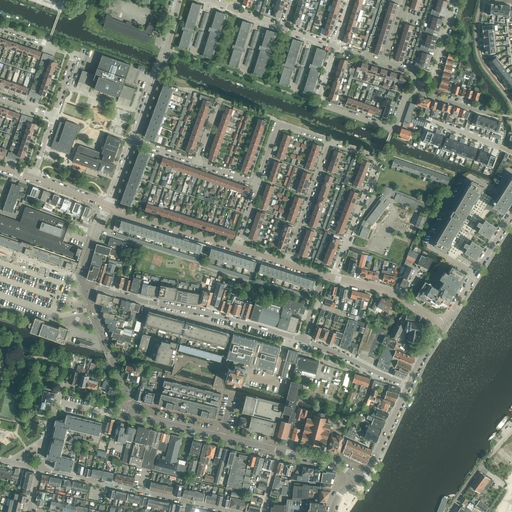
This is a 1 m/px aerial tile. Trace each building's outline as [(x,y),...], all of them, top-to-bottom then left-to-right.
[(201,5),(192,2),(189,11),(198,13),(201,5)] [(432,9),(431,13),(439,15),(440,12),(444,13),(444,11),(445,11),(446,8),(434,4),(432,10),(432,9)] [(331,8),(330,12),(337,14),(338,8),(330,5),(329,7),(331,8)] [(281,12),(274,10),(272,9),(270,15),(279,18),(281,12)] [(189,11),(187,19),(196,21),(198,13),(189,11)] [(225,14),(216,11),(214,19),(222,22),(225,14)] [(207,12),(206,13),(205,12),(200,28),(204,29),(209,13),(207,13),(208,13),(207,12)] [(433,17),(431,22),(441,25),(442,22),(441,21),(442,19),(438,18),(439,15),(431,13),(430,16),(433,17)] [(105,19),(106,19),(103,27),(104,27),(111,29),(110,30),(111,30),(111,29),(118,32),(118,33),(118,32),(125,34),(125,35),(125,34),(132,37),(132,38),(133,37),(140,40),(140,41),(140,40),(147,42),(147,43),(150,36),(151,36),(152,34),(154,31),(153,30),(157,19),(152,17),(148,27),(147,26),(146,31),(140,29),(141,26),(140,26),(140,28),(131,25),(132,23),(126,21),(126,23),(117,20),(118,18),(117,20),(111,18),(112,16),(107,14),(105,19)] [(187,19),(184,27),(193,30),(196,21),(187,19)] [(214,19),(211,28),(220,30),(222,22),(214,19)] [(251,23),(242,21),(240,29),(248,32),(251,23)] [(426,27),(425,30),(433,33),(434,30),(438,31),(439,29),(440,29),(441,25),(431,22),(429,21),(427,27),(426,27)] [(240,29),(237,37),(246,40),(248,32),(240,29)] [(275,32),(267,30),(264,38),(273,40),(275,32)] [(423,40),(425,40),(435,43),(437,39),(436,39),(436,37),(432,36),(433,33),(425,30),(424,34),(425,34),(423,40)] [(192,33),(183,31),(181,39),(189,42),(192,33)] [(194,47),(198,48),(203,32),(199,31),(194,47)] [(210,31),(208,39),(216,42),(219,34),(210,31)] [(250,46),(254,48),(259,32),(255,31),(250,46)] [(235,45),(243,48),(246,40),(237,37),(235,45)] [(273,40),(264,38),(262,46),(270,49),(273,40)] [(181,39),(178,47),(187,50),(189,42),(181,39)] [(208,39),(205,48),(214,50),(216,42),(208,39)] [(301,42),(293,39),(290,47),(299,50),(301,42)] [(421,45),(420,48),(428,51),(429,48),(433,49),(433,47),(434,47),(435,43),(425,40),(424,46),(421,45)] [(290,47),(287,55),(296,58),(299,50),(290,47)] [(205,48),(203,56),(211,58),(214,50),(205,48)] [(325,50),(317,48),(314,56),(323,59),(325,50)] [(422,52),(420,58),(430,61),(431,57),(430,57),(431,55),(427,54),(428,51),(420,48),(419,51),(422,52)] [(234,49),(231,57),(240,60),(242,52),(234,49)] [(245,65),(249,66),(253,51),(249,49),(245,65)] [(308,49),(307,49),(305,49),(301,65),(305,66),(309,50),(308,49)] [(260,50),(258,58),(266,60),(269,52),(260,50)] [(447,58),(457,61),(458,59),(455,58),(456,55),(449,53),(447,58)] [(117,102),(130,107),(136,89),(123,84),(130,65),(102,55),(95,74),(82,70),(76,88),(89,92),(91,87),(119,97),(117,102)] [(296,58),(287,55),(285,63),(293,66),(296,58)] [(323,59),(314,56),(312,64),(320,67),(323,59)] [(496,56),(488,63),(491,68),(500,61),(496,56)] [(231,57),(228,65),(237,68),(240,60),(231,57)] [(258,58),(255,66),(264,69),(266,60),(258,58)] [(430,61),(420,58),(418,64),(415,63),(414,66),(422,68),(423,65),(427,67),(428,64),(429,65),(430,61)] [(500,61),(491,68),(495,72),(503,65),(504,65),(501,60),(500,61)] [(356,69),(367,73),(368,70),(367,69),(368,64),(362,62),(360,67),(357,66),(356,69)] [(367,73),(377,76),(378,73),(376,72),(378,67),(371,65),(370,70),(368,70),(367,73)] [(503,65),(495,72),(498,76),(506,70),(503,65)] [(255,66),(253,74),(261,77),(264,69),(255,66)] [(284,67),(281,75),(290,78),(292,70),(284,67)] [(295,83),(299,85),(304,69),(300,68),(295,83)] [(308,76),(317,79),(319,70),(311,68),(308,76)] [(377,76),(387,79),(387,76),(386,75),(387,70),(381,68),(379,73),(378,73),(377,76)] [(506,70),(498,76),(501,80),(509,74),(506,70)] [(387,79),(396,82),(397,79),(395,78),(397,73),(390,71),(389,76),(387,76),(387,79)] [(397,79),(396,82),(404,84),(407,76),(400,74),(398,79),(397,79)] [(511,77),(509,74),(501,80),(505,85),(511,78),(511,77)] [(281,75),(279,83),(287,86),(290,78),(281,75)] [(308,76),(306,84),(314,87),(317,79),(308,76)] [(460,87),(461,87),(461,85),(462,82),(460,82),(459,85),(458,85),(458,86),(454,85),(452,93),(453,93),(453,94),(454,94),(455,94),(457,94),(460,87)] [(306,84),(303,92),(312,95),(314,87),(306,84)] [(440,84),(438,89),(446,92),(448,86),(440,84)] [(154,140),(156,134),(172,89),(177,91),(178,91),(178,90),(179,90),(178,89),(178,88),(176,87),(175,87),(171,86),(170,87),(164,85),(163,87),(162,90),(160,96),(159,96),(159,98),(155,109),(154,111),(150,122),(149,125),(147,130),(146,131),(147,131),(145,137),(154,140)] [(461,87),(458,95),(459,95),(459,96),(461,96),(464,96),(465,92),(466,89),(461,87)] [(471,98),(473,91),(470,90),(470,88),(468,88),(465,97),(467,97),(468,98),(469,99),(469,98),(471,98)] [(473,91),(474,91),(472,99),(474,99),(474,100),(476,101),(476,100),(477,101),(480,93),(477,92),(478,88),(475,88),(474,88),(473,91)] [(335,100),(337,95),(330,93),(328,98),(331,99),(330,102),(337,105),(338,101),(335,100)] [(203,100),(202,105),(208,107),(210,101),(208,100),(209,97),(200,94),(199,98),(203,100)] [(416,105),(422,107),(425,98),(418,96),(416,105)] [(425,98),(422,107),(426,108),(425,113),(428,114),(429,109),(428,108),(431,100),(425,98)] [(381,109),(380,114),(383,115),(383,116),(390,118),(394,108),(392,107),(394,101),(388,100),(386,105),(383,104),(381,109)] [(439,110),(444,111),(446,104),(440,102),(437,109),(436,109),(434,116),(436,117),(439,110)] [(446,104),(444,111),(448,113),(448,115),(447,115),(446,120),(448,120),(451,113),(450,113),(452,106),(446,104)] [(202,105),(200,111),(207,113),(209,107),(208,107),(202,105)] [(452,114),(451,116),(454,116),(453,118),(456,119),(457,115),(459,108),(454,106),(451,114),(452,114)] [(227,107),(224,113),(231,115),(233,109),(227,107)] [(463,110),(460,109),(458,116),(457,116),(456,120),(455,123),(457,123),(458,120),(460,117),(464,118),(466,111),(465,110),(463,109),(463,110)] [(200,111),(198,117),(205,119),(207,113),(200,111)] [(224,113),(222,118),(229,121),(231,115),(224,113)] [(475,114),(471,125),(477,127),(480,116),(481,115),(475,114)] [(412,118),(410,118),(406,116),(403,124),(409,126),(410,122),(423,127),(425,122),(414,119),(412,118)] [(480,116),(477,127),(482,128),(485,117),(480,116)] [(198,117),(196,122),(203,125),(205,119),(198,117)] [(485,117),(482,128),(487,130),(491,119),(485,117)] [(222,118),(219,124),(227,127),(229,121),(222,118)] [(491,119),(487,130),(492,131),(495,120),(491,119)] [(492,131),(498,133),(501,122),(496,120),(495,120),(492,131)] [(53,142),(52,146),(54,146),(53,149),(69,154),(72,147),(72,146),(79,126),(79,125),(66,121),(65,123),(60,122),(53,142)] [(196,122),(193,128),(201,131),(203,125),(196,122)] [(219,124),(217,130),(225,133),(227,127),(219,124)] [(257,124),(255,130),(262,133),(264,127),(263,126),(257,124)] [(193,128),(191,134),(199,137),(201,131),(193,128)] [(399,135),(401,136),(400,138),(409,141),(410,138),(409,137),(411,131),(401,128),(401,129),(400,132),(399,135)] [(432,133),(429,143),(434,145),(434,144),(437,134),(439,130),(437,129),(435,133),(436,133),(435,134),(432,133)] [(217,130),(215,136),(223,138),(225,133),(217,130)] [(255,130),(253,136),(260,138),(262,133),(255,130)] [(427,130),(423,142),(428,144),(429,143),(432,133),(427,130)] [(437,134),(434,144),(439,146),(443,136),(439,135),(440,134),(441,130),(439,130),(437,134)] [(284,133),(282,139),(289,142),(291,136),(284,133)] [(191,134),(189,140),(197,143),(199,137),(191,134)] [(446,138),(441,149),(447,151),(451,140),(453,135),(451,134),(449,138),(450,138),(449,138),(449,139),(446,138)] [(102,171),(111,174),(114,166),(114,164),(110,163),(111,161),(113,162),(121,139),(108,135),(104,146),(101,147),(103,151),(102,153),(80,145),(78,146),(76,151),(73,161),(102,171)] [(451,140),(447,151),(452,153),(456,142),(453,141),(454,140),(455,136),(453,135),(451,140)] [(215,136),(213,142),(221,144),(223,138),(215,136)] [(253,136),(251,142),(258,144),(260,138),(253,136)] [(456,142),(452,153),(453,151),(457,153),(457,155),(461,144),(463,139),(461,138),(459,142),(460,142),(459,143),(456,142)] [(282,139),(280,145),(287,148),(289,142),(282,139)] [(461,144),(457,155),(462,157),(466,146),(463,144),(464,143),(465,140),(463,139),(461,144)] [(187,146),(194,148),(195,148),(197,143),(189,140),(187,146)] [(213,142),(211,148),(219,150),(221,144),(213,142)] [(251,142),(249,148),(256,150),(258,144),(251,142)] [(466,146),(462,157),(467,159),(471,147),(473,143),(471,142),(469,146),(470,146),(469,147),(466,146)] [(313,143),(311,149),(318,151),(320,146),(313,143)] [(471,147),(467,159),(468,158),(470,159),(473,160),(477,150),(473,148),(474,147),(475,143),(473,143),(471,147)] [(280,145),(278,151),(285,154),(287,148),(280,145)] [(194,148),(187,146),(185,152),(192,154),(194,148)] [(476,160),(476,161),(481,163),(480,164),(481,164),(485,153),(487,148),(485,147),(483,151),(484,151),(483,151),(483,152),(480,151),(476,160)] [(209,153),(210,154),(216,156),(219,150),(211,148),(209,153)] [(249,148),(247,153),(254,156),(256,150),(249,148)] [(485,153),(481,164),(486,166),(490,155),(487,154),(487,153),(488,153),(489,149),(487,148),(485,153)] [(311,149),(309,155),(316,157),(318,151),(311,149)] [(130,206),(133,199),(149,154),(153,156),(154,156),(155,155),(155,154),(154,153),(152,152),(147,151),(146,152),(140,150),(121,202),(130,206)] [(285,154),(278,151),(276,157),(283,160),(285,154)] [(247,153),(245,159),(252,162),(254,156),(247,153)] [(309,155),(307,161),(314,163),(316,157),(309,155)] [(490,155),(486,166),(491,168),(495,157),(490,155)] [(391,165),(397,167),(399,160),(394,158),(391,165)] [(245,159),(243,165),(249,167),(250,168),(252,162),(245,159)] [(397,167),(403,169),(405,162),(399,160),(397,167)] [(314,163),(307,161),(305,167),(312,169),(314,163)] [(403,169),(408,171),(411,164),(405,162),(403,169)] [(408,171),(414,173),(416,166),(411,164),(408,171)] [(414,173),(419,175),(422,168),(416,166),(414,173)] [(419,175),(425,177),(427,170),(422,168),(419,175)] [(425,177),(430,179),(433,172),(427,170),(425,177)] [(430,179),(436,181),(439,174),(433,172),(430,179)] [(436,181),(442,183),(444,175),(439,174),(436,181)] [(444,175),(442,183),(447,185),(450,177),(444,175)] [(511,177),(496,202),(495,202),(493,200),(492,202),(495,204),(493,206),(499,210),(503,213),(505,214),(511,202),(511,177)] [(472,181),(435,244),(434,246),(445,252),(444,253),(445,253),(466,217),(484,187),(483,187),(483,188),(472,181)] [(18,185),(12,183),(9,192),(18,195),(24,197),(25,194),(19,192),(21,186),(18,185)] [(267,184),(265,190),(272,192),(274,186),(267,184)] [(30,195),(34,197),(35,194),(39,195),(41,190),(38,189),(39,188),(33,186),(33,187),(30,186),(27,195),(29,196),(30,195)] [(389,202),(387,200),(390,195),(395,197),(394,200),(421,211),(419,215),(415,226),(420,228),(421,228),(425,217),(422,216),(425,208),(431,211),(433,205),(391,189),(392,188),(390,187),(390,188),(388,187),(388,186),(386,186),(386,187),(385,186),(382,193),(382,192),(381,194),(382,195),(362,222),(357,235),(366,238),(370,229),(366,228),(367,226),(369,223),(372,225),(389,202)] [(40,199),(45,201),(46,198),(50,199),(51,194),(49,193),(49,192),(44,190),(43,191),(41,190),(39,195),(35,194),(34,197),(35,197),(36,197),(35,200),(39,202),(40,199)] [(265,190),(263,196),(270,198),(272,192),(265,190)] [(6,200),(15,203),(18,195),(9,192),(6,200)] [(51,203),(55,205),(57,202),(60,203),(62,198),(59,197),(60,196),(54,194),(54,195),(51,194),(50,199),(46,198),(45,201),(46,201),(48,202),(46,207),(48,207),(50,203),(51,203)] [(263,196),(261,202),(268,204),(270,198),(263,196)] [(295,196),(293,202),(300,204),(302,198),(295,196)] [(61,207),(66,209),(67,206),(71,207),(73,203),(70,201),(70,200),(65,198),(64,199),(62,198),(60,203),(57,202),(55,205),(56,205),(61,207)] [(15,203),(6,200),(3,209),(12,212),(15,203)] [(72,211),(76,213),(78,210),(81,211),(83,207),(80,205),(81,204),(75,202),(75,203),(73,203),(71,207),(67,206),(66,209),(67,209),(72,211)] [(268,204),(261,202),(259,208),(266,210),(268,204)] [(293,202),(291,207),(298,210),(300,204),(293,202)] [(45,259),(50,261),(51,261),(55,262),(55,263),(60,264),(60,265),(61,265),(65,266),(66,266),(71,268),(75,269),(75,270),(76,270),(75,269),(76,268),(77,267),(76,267),(77,265),(77,266),(77,265),(78,262),(79,262),(78,262),(79,259),(80,259),(79,259),(81,255),(81,254),(81,253),(82,251),(82,250),(82,249),(83,250),(83,249),(82,249),(78,248),(78,247),(73,246),(73,245),(72,245),(68,244),(63,242),(64,238),(64,237),(67,230),(69,223),(27,206),(25,207),(19,221),(0,214),(0,243),(4,245),(9,247),(10,247),(14,248),(14,249),(14,248),(20,250),(19,250),(20,251),(20,250),(24,252),(25,252),(30,254),(34,255),(34,256),(35,256),(35,255),(40,257),(40,258),(41,258),(41,257),(45,259),(44,259),(45,259)] [(78,210),(76,213),(77,213),(82,215),(81,217),(83,218),(84,216),(88,217),(91,218),(94,211),(91,209),(91,208),(86,206),(85,207),(83,207),(81,211),(78,210)] [(291,207),(289,213),(296,216),(298,210),(291,207)] [(296,216),(289,213),(287,219),(294,222),(296,216)] [(119,228),(128,231),(130,223),(122,220),(121,221),(116,220),(113,230),(117,232),(119,228)] [(479,222),(477,225),(481,227),(479,230),(478,231),(489,238),(489,239),(489,238),(497,227),(497,226),(496,227),(485,220),(483,223),(482,224),(479,222)] [(128,231),(137,234),(139,225),(130,223),(128,231)] [(283,230),(290,232),(292,227),(285,224),(284,226),(283,230)] [(137,234),(146,237),(148,228),(139,225),(137,234)] [(146,237),(154,239),(157,231),(148,228),(146,237)] [(279,235),(281,236),(288,238),(290,232),(283,230),(281,233),(280,233),(279,234),(279,235)] [(154,239),(163,242),(166,234),(157,231),(154,239)] [(163,242),(172,245),(175,237),(166,234),(163,242)] [(281,236),(279,241),(286,244),(288,238),(281,236)] [(172,245),(181,248),(184,239),(175,237),(172,245)] [(112,247),(123,250),(127,251),(129,244),(110,238),(108,245),(112,247)] [(181,248),(190,250),(193,242),(184,239),(181,248)] [(286,244),(279,241),(277,245),(269,242),(268,245),(271,246),(272,247),(273,246),(275,247),(275,246),(284,250),(286,244)] [(472,241),(470,244),(469,245),(465,243),(464,246),(467,248),(465,252),(474,258),(476,259),(475,260),(484,247),(483,247),(483,248),(479,246),(472,241)] [(193,242),(190,250),(199,253),(201,245),(193,242)] [(96,244),(96,245),(95,248),(94,251),(89,270),(88,273),(87,279),(92,280),(92,281),(92,280),(95,281),(97,276),(100,268),(104,254),(109,255),(111,248),(111,247),(111,248),(107,247),(107,246),(107,247),(104,246),(104,245),(104,246),(100,245),(100,244),(100,245),(98,244),(97,244),(96,244)] [(123,250),(112,247),(110,253),(122,256),(123,250)] [(209,256),(218,259),(220,251),(211,248),(209,256)] [(418,270),(425,273),(428,269),(433,258),(426,255),(426,257),(410,249),(406,259),(417,264),(420,266),(418,270)] [(218,259),(227,262),(229,253),(220,251),(218,259)] [(227,262),(235,265),(238,256),(229,253),(227,262)] [(235,265),(244,267),(247,259),(238,256),(235,265)] [(247,259),(244,267),(253,270),(256,262),(247,259)] [(356,263),(350,261),(347,273),(353,274),(356,263)] [(108,262),(109,262),(108,262),(106,270),(114,272),(116,264),(108,262)] [(102,284),(106,271),(107,264),(102,263),(99,273),(99,274),(97,282),(102,283),(102,284)] [(258,272),(267,275),(270,266),(261,263),(258,272)] [(391,269),(388,282),(394,283),(395,280),(397,280),(397,277),(396,277),(396,274),(393,274),(394,270),(394,269),(395,269),(396,264),(392,263),(392,266),(391,269)] [(361,269),(359,275),(365,277),(367,268),(363,267),(364,264),(362,264),(361,269)] [(382,271),(380,276),(383,277),(382,281),(388,282),(391,269),(392,266),(389,265),(388,269),(387,272),(382,271)] [(406,288),(409,282),(407,281),(413,269),(406,265),(402,273),(401,274),(398,281),(401,282),(400,285),(406,288)] [(267,275),(276,277),(279,269),(270,266),(267,275)] [(423,303),(423,304),(424,303),(425,302),(432,306),(431,306),(433,304),(435,305),(436,302),(437,302),(438,302),(439,302),(440,302),(440,301),(441,302),(442,300),(444,297),(445,298),(446,298),(447,298),(448,298),(449,298),(449,297),(450,297),(451,296),(453,297),(453,298),(467,274),(466,275),(456,270),(452,267),(448,274),(444,271),(440,278),(438,277),(438,279),(437,280),(436,283),(435,285),(435,287),(425,282),(416,297),(416,296),(415,297),(424,302),(423,303)] [(232,275),(241,277),(244,269),(243,269),(242,274),(233,271),(232,275)] [(244,269),(241,277),(252,281),(253,276),(251,276),(251,277),(244,275),(245,270),(244,269)] [(276,277),(285,280),(288,272),(279,269),(276,277)] [(210,271),(206,285),(207,285),(214,287),(215,288),(217,282),(220,274),(219,274),(210,271)] [(12,272),(10,278),(23,282),(25,276),(12,272)] [(285,280),(294,283),(296,275),(288,272),(285,280)] [(102,284),(110,286),(113,277),(105,274),(102,284)] [(294,283),(303,286),(305,277),(296,275),(294,283)] [(119,277),(116,287),(121,289),(123,290),(129,291),(131,281),(126,279),(126,281),(123,280),(124,278),(119,277)] [(130,292),(137,294),(141,279),(133,277),(130,292)] [(305,277),(303,286),(312,289),(314,280),(305,277)] [(291,293),(292,290),(293,285),(292,284),(290,289),(283,287),(282,290),(291,293)] [(331,285),(329,294),(332,294),(331,298),(334,299),(337,287),(331,285)] [(347,289),(341,288),(339,297),(342,297),(341,302),(342,302),(340,309),(345,311),(347,303),(344,302),(345,298),(347,289)] [(203,305),(209,307),(213,292),(207,291),(202,290),(198,304),(203,305)] [(225,296),(226,291),(223,290),(220,299),(217,309),(223,311),(226,301),(223,300),(224,296),(225,296)] [(353,297),(356,298),(358,292),(352,290),(350,299),(352,300),(353,297)] [(358,299),(362,300),(364,293),(358,292),(356,298),(355,304),(357,304),(358,299)] [(96,298),(110,302),(110,301),(112,302),(119,304),(120,299),(110,296),(109,296),(102,294),(101,294),(98,293),(97,298),(96,298)] [(364,293),(362,300),(361,305),(360,308),(362,308),(364,300),(368,301),(370,295),(364,293)] [(25,294),(24,297),(51,305),(53,299),(41,296),(40,299),(25,294)] [(224,311),(229,313),(231,307),(232,307),(235,298),(232,297),(230,304),(226,303),(224,311)] [(375,310),(380,312),(380,313),(382,310),(387,312),(385,316),(388,318),(392,310),(389,309),(392,303),(387,300),(387,299),(386,300),(381,297),(378,303),(375,301),(371,309),(375,311),(375,310)] [(99,304),(100,304),(107,306),(111,307),(112,302),(110,301),(110,302),(96,298),(95,302),(95,303),(96,303),(98,304),(99,304)] [(220,300),(213,298),(211,305),(218,307),(220,300)] [(282,308),(283,308),(289,310),(293,311),(303,314),(304,314),(303,313),(304,311),(304,310),(305,308),(305,307),(306,304),(306,305),(306,304),(285,298),(282,308)] [(234,303),(231,313),(239,316),(240,316),(244,302),(235,299),(234,303)] [(250,319),(258,321),(264,302),(256,300),(254,304),(254,305),(250,319)] [(240,316),(250,319),(254,305),(244,302),(240,316)] [(264,302),(258,321),(277,327),(281,312),(282,308),(264,302)] [(136,303),(132,319),(134,320),(136,312),(139,312),(140,304),(136,303)] [(101,311),(103,311),(111,313),(111,311),(110,311),(112,307),(111,307),(107,306),(100,304),(99,307),(101,311)] [(289,310),(283,308),(277,327),(294,332),(299,318),(291,316),(293,311),(289,310)] [(102,315),(103,317),(106,317),(118,321),(118,318),(114,317),(115,314),(111,313),(103,311),(102,315)] [(144,327),(143,327),(179,337),(184,321),(184,320),(183,321),(179,319),(178,318),(178,319),(177,319),(177,318),(177,319),(172,317),(171,316),(171,317),(170,317),(170,316),(170,317),(165,315),(164,314),(164,315),(163,315),(163,314),(163,315),(158,313),(157,313),(156,313),(151,312),(149,311),(144,327)] [(398,319),(388,338),(396,342),(399,337),(405,323),(403,322),(404,320),(402,319),(406,315),(404,313),(399,318),(399,319),(398,319)] [(410,341),(414,342),(417,342),(417,341),(417,338),(418,338),(418,337),(418,333),(421,334),(424,331),(425,327),(423,324),(419,323),(419,322),(418,322),(418,323),(415,322),(415,321),(415,318),(406,316),(405,320),(408,321),(407,324),(407,325),(406,325),(405,330),(406,330),(406,331),(409,332),(408,335),(407,335),(407,336),(408,336),(407,340),(407,341),(410,341)] [(29,326),(30,328),(29,331),(65,343),(66,340),(68,340),(69,338),(69,336),(68,334),(69,332),(68,331),(68,329),(59,326),(59,328),(43,323),(44,320),(35,317),(34,320),(33,319),(32,322),(30,323),(29,324),(29,326)] [(103,317),(106,323),(117,326),(118,326),(119,324),(119,323),(124,325),(124,323),(124,322),(120,321),(120,319),(118,318),(118,321),(106,317),(103,317)] [(339,347),(348,350),(350,346),(357,321),(348,319),(339,347)] [(141,322),(138,321),(134,320),(131,330),(138,332),(139,327),(140,327),(141,322)] [(186,322),(182,338),(225,350),(224,349),(226,341),(227,342),(228,338),(227,338),(229,333),(228,332),(228,333),(223,331),(222,331),(221,331),(222,331),(221,331),(216,330),(216,329),(215,329),(214,329),(209,328),(210,327),(208,327),(207,327),(202,326),(203,325),(201,325),(200,325),(195,324),(196,323),(194,323),(193,323),(190,322),(188,321),(188,322),(187,321),(186,321),(186,322)] [(355,330),(363,332),(365,324),(358,322),(355,330)] [(106,323),(109,330),(120,334),(123,335),(131,337),(132,330),(124,328),(123,330),(116,328),(117,326),(106,323)] [(357,351),(367,356),(372,342),(375,337),(378,327),(367,323),(357,351)] [(311,337),(313,338),(318,339),(322,328),(315,326),(311,337)] [(329,329),(323,327),(319,338),(325,341),(329,329)] [(367,356),(375,359),(375,358),(376,356),(381,344),(382,343),(381,343),(384,336),(385,336),(387,330),(378,327),(375,337),(372,342),(367,356)] [(112,338),(117,339),(122,341),(122,340),(123,335),(120,334),(109,330),(112,338)] [(336,333),(330,331),(326,342),(332,344),(335,336),(341,339),(343,334),(336,331),(336,333)] [(143,333),(138,350),(139,349),(146,351),(150,336),(155,337),(149,358),(172,364),(172,365),(172,364),(173,359),(174,359),(175,354),(176,349),(177,348),(176,348),(178,344),(178,343),(143,333)] [(241,385),(244,373),(241,372),(239,371),(240,367),(235,366),(234,370),(233,369),(236,360),(252,365),(251,365),(254,366),(254,365),(266,369),(265,372),(273,374),(279,351),(280,352),(280,349),(280,347),(261,342),(261,341),(259,340),(258,341),(233,334),(227,358),(228,358),(227,359),(232,360),(232,359),(234,360),(231,369),(229,368),(225,381),(241,385)] [(384,336),(381,343),(396,350),(399,343),(388,338),(384,336)] [(78,339),(78,340),(77,344),(92,349),(94,344),(78,339)] [(115,345),(126,348),(127,344),(125,344),(126,342),(117,339),(116,342),(115,341),(115,342),(114,343),(115,344),(115,345)] [(348,350),(355,354),(357,348),(358,344),(351,342),(350,346),(348,350)] [(222,355),(180,344),(178,349),(179,349),(182,350),(182,351),(189,353),(189,352),(192,353),(193,353),(196,354),(196,355),(203,357),(203,356),(207,357),(210,358),(210,359),(217,360),(220,360),(220,361),(221,361),(222,355)] [(376,367),(379,369),(380,363),(382,361),(383,359),(390,362),(392,357),(396,350),(385,345),(380,357),(376,356),(375,358),(379,359),(378,362),(376,367)] [(290,380),(297,356),(298,352),(289,349),(281,378),(290,380)] [(396,350),(392,357),(398,360),(410,365),(411,364),(412,365),(415,358),(396,350)] [(298,356),(293,372),(315,377),(319,362),(298,356)] [(382,361),(389,364),(388,367),(389,367),(394,369),(396,370),(397,368),(407,373),(408,372),(409,370),(410,370),(409,369),(409,368),(410,369),(411,366),(410,365),(398,360),(392,357),(390,362),(383,359),(382,361)] [(92,359),(91,363),(89,370),(94,371),(96,364),(96,362),(97,363),(97,361),(92,359)] [(382,370),(387,372),(389,367),(388,367),(389,364),(382,361),(380,363),(379,369),(382,370)] [(72,370),(69,383),(76,384),(79,371),(82,372),(84,366),(81,365),(80,369),(77,368),(76,371),(72,370)] [(126,370),(125,372),(130,373),(130,374),(137,376),(138,372),(136,372),(135,374),(134,373),(136,367),(127,365),(127,366),(126,366),(125,366),(125,368),(125,369),(126,369),(126,370)] [(392,374),(404,379),(405,379),(407,374),(407,373),(397,368),(396,370),(394,369),(389,367),(387,372),(392,374)] [(79,385),(85,387),(87,379),(88,376),(89,370),(87,369),(86,373),(86,374),(86,373),(85,376),(82,375),(79,385)] [(128,380),(129,380),(128,381),(135,382),(134,384),(138,385),(139,383),(136,383),(137,376),(128,374),(127,378),(128,378),(128,379),(127,379),(128,380)] [(357,389),(358,383),(361,375),(355,374),(352,381),(356,383),(355,385),(355,384),(354,388),(357,389)] [(364,376),(361,384),(360,390),(362,391),(363,387),(364,385),(367,386),(370,378),(364,376)] [(135,400),(141,401),(146,381),(146,380),(142,379),(142,380),(139,388),(138,388),(135,400)] [(163,385),(163,386),(162,393),(161,393),(161,394),(158,404),(158,405),(165,406),(165,407),(173,409),(173,408),(179,410),(187,412),(200,415),(208,417),(215,418),(218,407),(217,407),(219,399),(220,399),(220,398),(221,394),(213,392),(213,391),(204,389),(204,390),(197,388),(197,387),(188,385),(188,386),(181,384),(181,383),(172,381),(172,382),(164,380),(164,381),(163,385)] [(388,388),(387,390),(399,394),(400,388),(389,385),(379,381),(379,382),(374,380),(371,388),(374,389),(376,384),(388,388)] [(104,381),(102,388),(106,389),(105,392),(114,394),(116,387),(113,386),(114,384),(110,383),(110,385),(107,385),(107,382),(104,381)] [(55,397),(55,396),(54,396),(55,393),(50,392),(50,390),(50,389),(46,388),(45,388),(44,390),(40,407),(45,408),(46,402),(50,403),(50,402),(53,402),(53,399),(54,399),(55,398),(55,397)] [(155,393),(145,391),(142,402),(152,404),(155,393)] [(349,391),(346,401),(352,402),(355,393),(349,391)] [(386,391),(384,398),(395,401),(398,394),(386,391)] [(276,422),(280,423),(285,404),(246,395),(242,412),(252,414),(248,428),(270,433),(269,434),(272,434),(273,434),(276,422)] [(388,406),(393,407),(395,402),(383,399),(370,395),(368,398),(379,402),(377,408),(386,411),(388,406)] [(295,418),(305,421),(308,410),(298,407),(298,408),(295,418)] [(371,414),(371,416),(385,421),(386,419),(389,414),(388,413),(381,411),(375,409),(373,413),(372,414),(371,414)] [(325,443),(327,436),(329,429),(330,424),(330,423),(332,416),(326,414),(315,412),(315,411),(309,410),(307,417),(306,418),(307,418),(305,424),(305,425),(303,432),(301,439),(302,440),(302,441),(303,441),(303,442),(304,442),(305,442),(306,442),(306,441),(307,442),(307,443),(307,442),(309,443),(309,445),(311,445),(313,446),(315,446),(316,444),(317,445),(318,445),(320,446),(325,447),(326,443),(325,443)] [(511,416),(509,413),(497,426),(500,429),(511,416)] [(99,435),(102,423),(67,414),(65,422),(55,420),(51,437),(54,437),(53,442),(50,441),(46,458),(56,460),(54,468),(70,472),(71,471),(74,472),(77,461),(60,456),(67,428),(99,435)] [(247,419),(241,417),(238,426),(239,426),(239,427),(243,428),(243,427),(247,428),(249,419),(250,415),(248,415),(247,419)] [(385,421),(371,416),(368,415),(366,418),(371,420),(371,419),(372,418),(373,419),(371,424),(382,428),(385,421)] [(111,433),(114,420),(108,419),(107,423),(106,427),(104,435),(107,435),(108,432),(111,433)] [(281,420),(277,435),(284,437),(287,438),(290,429),(291,423),(281,420)] [(127,442),(134,444),(138,426),(135,425),(135,427),(128,426),(128,424),(127,430),(124,429),(125,427),(123,426),(124,423),(117,421),(116,425),(117,425),(114,439),(127,442)] [(366,431),(378,435),(381,429),(369,424),(366,431)] [(129,463),(141,466),(150,429),(149,429),(139,427),(139,426),(138,426),(134,444),(129,463)] [(298,440),(301,429),(293,428),(291,438),(298,440)] [(150,429),(141,466),(140,467),(152,470),(159,443),(158,443),(158,442),(155,442),(155,444),(152,443),(155,430),(150,429)] [(156,431),(155,430),(152,443),(155,444),(155,442),(158,442),(161,432),(156,431)] [(347,436),(354,440),(356,433),(348,430),(346,435),(347,436)] [(361,437),(375,442),(378,436),(364,430),(361,437)] [(159,440),(160,440),(157,449),(166,451),(168,442),(170,434),(161,432),(159,440)] [(331,436),(328,449),(332,450),(335,451),(335,450),(339,452),(343,437),(337,435),(332,434),(331,436)] [(181,442),(182,437),(171,435),(166,456),(163,456),(162,459),(157,457),(155,465),(154,469),(183,477),(186,465),(178,464),(179,460),(176,459),(181,442)] [(342,452),(365,463),(372,450),(347,439),(344,447),(342,452)] [(193,440),(189,455),(198,457),(201,447),(202,442),(193,440)] [(129,464),(134,444),(127,442),(122,462),(129,464)] [(194,477),(193,479),(199,481),(200,477),(204,463),(205,459),(206,456),(209,444),(204,443),(201,452),(200,458),(201,458),(199,463),(195,476),(195,477),(194,477)] [(205,459),(204,463),(208,464),(211,463),(212,457),(215,446),(209,444),(206,456),(205,459)] [(223,448),(217,446),(217,447),(215,456),(213,462),(218,463),(219,457),(221,457),(223,448)] [(225,460),(228,449),(223,448),(214,482),(218,483),(224,460),(225,460)] [(105,458),(106,453),(107,452),(98,450),(96,456),(105,458)] [(229,468),(231,468),(235,451),(230,450),(226,467),(229,468)] [(247,491),(249,485),(252,473),(257,456),(249,454),(249,455),(244,453),(243,455),(240,454),(240,453),(235,452),(236,451),(235,451),(226,486),(241,489),(241,490),(247,491)] [(257,456),(253,473),(249,485),(247,491),(255,494),(257,486),(260,477),(260,475),(261,471),(260,470),(264,458),(261,458),(257,456)] [(185,470),(194,472),(197,461),(188,458),(185,470)] [(264,462),(262,467),(262,469),(270,472),(273,460),(268,459),(267,462),(264,462)] [(79,462),(78,465),(76,474),(83,475),(85,466),(84,466),(84,464),(79,462)] [(276,474),(278,474),(282,475),(285,464),(283,464),(283,463),(280,462),(279,462),(276,474)] [(283,470),(282,473),(290,475),(291,470),(294,470),(296,466),(292,465),(291,465),(291,464),(289,463),(289,464),(287,464),(287,465),(286,464),(284,470),(283,470)] [(297,470),(294,474),(298,474),(299,474),(302,474),(302,473),(312,475),(313,469),(313,468),(310,468),(306,467),(303,467),(302,471),(297,470)] [(9,469),(9,471),(0,468),(0,477),(7,479),(8,480),(8,479),(11,479),(13,470),(9,469)] [(320,481),(322,471),(322,470),(313,469),(312,475),(302,473),(302,474),(299,474),(298,474),(294,474),(290,479),(309,481),(309,483),(315,484),(316,482),(320,483),(320,481)] [(23,470),(22,476),(33,478),(34,473),(23,470)] [(322,471),(320,481),(332,483),(332,482),(334,478),(335,472),(334,472),(326,471),(322,470),(322,471)] [(481,472),(476,478),(470,486),(480,493),(490,479),(481,472)] [(261,475),(259,481),(267,483),(269,477),(265,476),(266,473),(264,473),(264,476),(261,475)] [(48,476),(42,475),(42,476),(41,482),(47,484),(49,476),(48,476)] [(162,484),(162,482),(163,478),(161,477),(160,484),(156,483),(155,491),(160,492),(162,484)] [(275,478),(272,488),(274,489),(278,483),(279,483),(281,479),(280,479),(275,478)] [(258,488),(265,490),(267,484),(259,482),(258,488)] [(330,489),(331,488),(331,487),(331,488),(320,486),(313,485),(308,485),(307,484),(294,483),(292,499),(326,502),(326,500),(327,498),(328,498),(328,497),(329,494),(330,490),(330,489)] [(183,486),(176,484),(173,495),(181,497),(183,486)] [(30,489),(20,486),(18,486),(18,488),(22,489),(21,493),(29,494),(30,489)] [(270,495),(277,497),(279,491),(279,490),(276,488),(275,490),(271,489),(270,495)] [(37,495),(37,497),(51,501),(52,500),(52,498),(48,497),(48,498),(45,497),(46,492),(38,490),(37,495)] [(119,499),(121,492),(116,491),(113,503),(113,505),(115,506),(116,498),(119,499)] [(229,505),(228,507),(236,509),(243,510),(247,511),(249,503),(245,502),(246,500),(239,499),(238,498),(236,498),(235,498),(234,498),(234,496),(236,497),(237,497),(238,497),(239,496),(239,494),(237,493),(232,492),(231,493),(231,496),(231,497),(229,505)] [(14,500),(22,502),(25,503),(27,496),(15,493),(14,500)] [(445,495),(437,511),(441,511),(449,497),(445,495)] [(248,511),(250,511),(258,511),(259,511),(261,505),(262,502),(263,499),(250,496),(249,501),(251,501),(250,505),(248,511)] [(462,507),(470,511),(475,505),(470,502),(469,504),(467,503),(469,500),(467,499),(463,496),(460,501),(464,504),(462,507)] [(49,505),(50,506),(51,501),(37,497),(36,499),(35,503),(36,505),(43,506),(44,501),(47,502),(47,503),(49,503),(49,505)] [(9,506),(21,508),(22,502),(14,500),(11,499),(9,506)] [(81,511),(83,503),(84,500),(77,499),(77,501),(81,502),(80,506),(77,505),(75,511),(81,511)] [(323,510),(326,502),(287,499),(286,505),(274,503),(273,506),(271,506),(270,511),(271,511),(270,511),(323,511),(324,510),(323,510)] [(71,504),(69,511),(74,511),(76,505),(77,500),(75,500),(74,503),(74,505),(71,504)] [(479,501),(476,505),(486,511),(489,507),(479,500),(479,501)]
